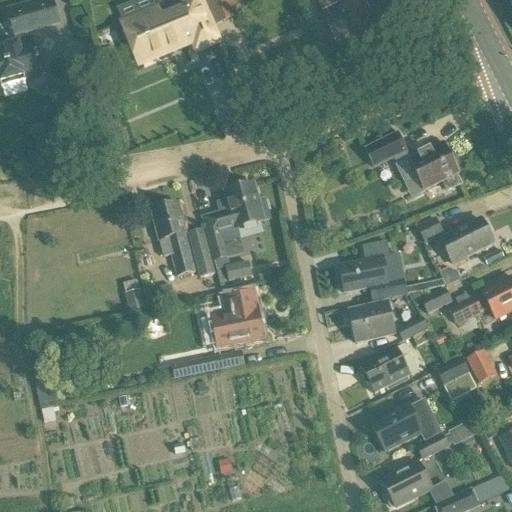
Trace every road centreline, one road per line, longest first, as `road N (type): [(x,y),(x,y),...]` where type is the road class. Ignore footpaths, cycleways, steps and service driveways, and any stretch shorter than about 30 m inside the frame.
road 1 (residential): [(358,511),(282,145),(508,84)]
road 2 (track): [(0,209),(19,216),(20,342),(52,511)]
road 3 (track): [(282,145),(85,194)]
